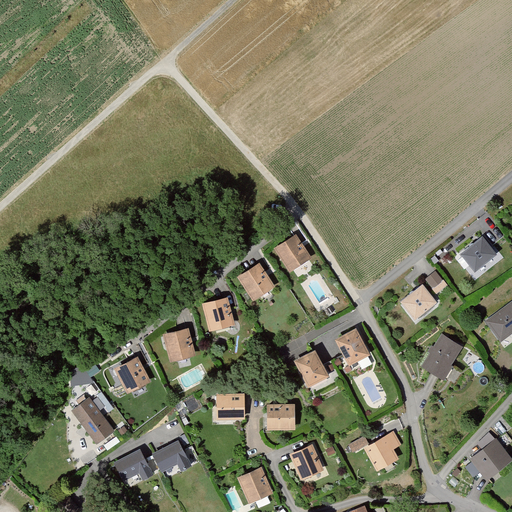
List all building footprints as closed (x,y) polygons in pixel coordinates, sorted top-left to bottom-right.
[(315,256),(298,233),(278,247),(294,271),(315,256)] [(489,235),(466,252),(480,270),(502,253),(489,235)] [(263,260),(240,274),(255,300),(278,286),(263,260)] [(441,272),(430,280),(439,292),(450,284),(441,272)] [(427,284),(407,301),(421,317),(441,300),(427,284)] [(230,296),(204,302),(211,329),(236,323),(230,296)] [(511,334),(511,300),(488,320),(505,340),(511,334)] [(192,325),(165,331),(172,360),(199,354),(192,325)] [(361,328),(340,339),(354,364),(375,352),(361,328)] [(466,344),(445,332),(426,366),(447,378),(466,344)] [(319,347),(297,359),(313,387),(334,375),(319,347)] [(153,380),(139,355),(117,367),(130,392),(153,380)] [(91,367),(72,368),(73,384),(92,383),(91,367)] [(247,391),(219,391),(220,417),(248,416),(247,391)] [(93,395),(74,409),(100,445),(120,430),(93,395)] [(299,403),(270,402),(270,428),(299,428),(299,403)] [(397,429),(368,446),(381,467),(402,455),(398,449),(406,444),(397,429)] [(366,435),(350,443),(354,451),(370,443),(366,435)] [(511,453),(499,436),(473,456),(489,478),(511,460),(511,453)] [(183,440),(156,453),(157,454),(163,467),(165,471),(182,464),(184,469),(194,464),(183,440)] [(316,443),(293,454),(306,480),(329,470),(316,443)] [(146,447),(116,461),(125,479),(141,472),(145,480),(159,473),(157,470),(151,457),(146,447)] [(157,454),(151,457),(157,470),(163,467),(157,454)] [(265,464),(239,475),(250,503),(277,492),(265,464)] [(70,493),(59,500),(67,511),(76,511),(81,509),(70,493)] [(260,506),(272,502),(270,495),(258,500),(260,506)] [(373,511),(370,503),(346,511),(373,511)]
